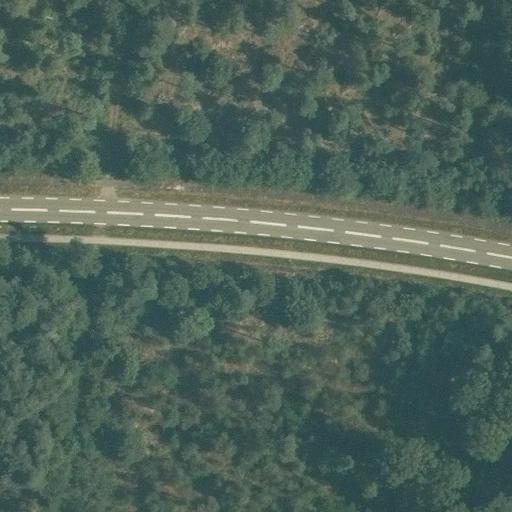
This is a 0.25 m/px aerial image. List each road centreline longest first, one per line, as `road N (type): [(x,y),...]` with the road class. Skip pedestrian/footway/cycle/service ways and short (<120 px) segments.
road 1 (track): [(71,511),(136,0)]
road 2 (secondary): [(0,210),(277,223),(511,258)]
